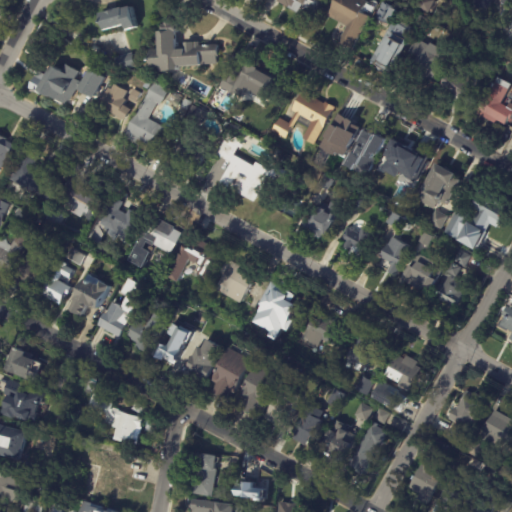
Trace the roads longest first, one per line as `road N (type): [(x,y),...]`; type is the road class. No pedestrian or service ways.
road 1 (residential): [(511,376),(0,96)]
road 2 (residential): [(375,511),(0,305)]
road 3 (residential): [(511,170),(204,0)]
road 4 (residential): [(369,511),(511,252)]
